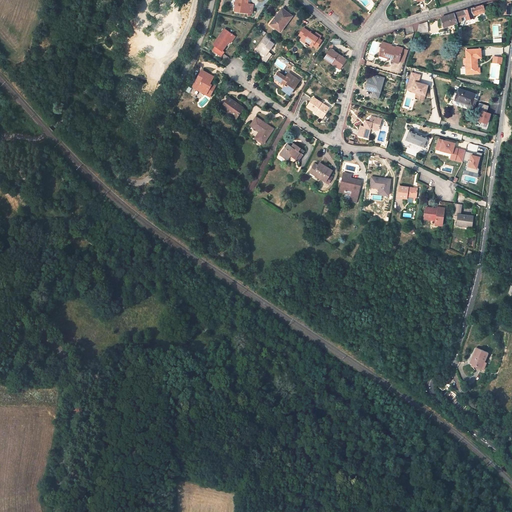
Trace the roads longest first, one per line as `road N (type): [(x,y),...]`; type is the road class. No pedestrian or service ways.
road 1 (residential): [(511,459),(430,389),(460,341),(480,264),(511,49)]
road 2 (unclassified): [(0,135),(37,138),(67,122),(123,179),(146,180),(214,0)]
road 3 (unclassified): [(57,511),(75,385),(0,269)]
road 4 (residential): [(333,138),(446,183),(444,192)]
road 5 (residential): [(234,70),(289,116),(333,138)]
